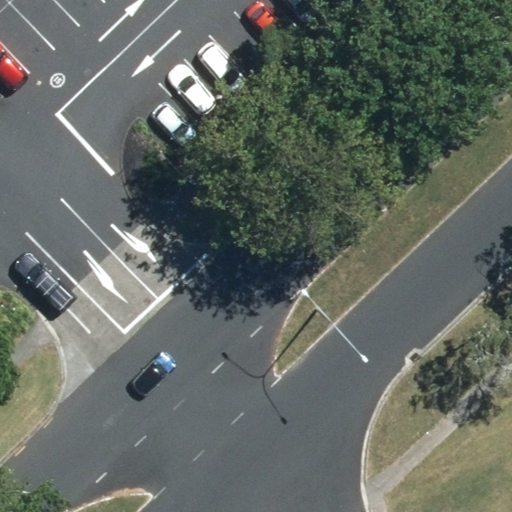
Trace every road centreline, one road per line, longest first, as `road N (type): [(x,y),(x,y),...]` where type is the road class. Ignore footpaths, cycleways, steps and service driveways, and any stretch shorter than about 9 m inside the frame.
road 1 (secondary): [(261,268),(511,38)]
road 2 (secondary): [(85,438),(80,396),(89,354),(109,317),(152,280),(205,263),(261,268)]
road 3 (secondary): [(511,223),(358,370)]
road 4 (secondary): [(358,370),(361,419),(346,466),(308,511)]
road 5 (secondary): [(261,268),(305,290),(338,325),(358,370)]
